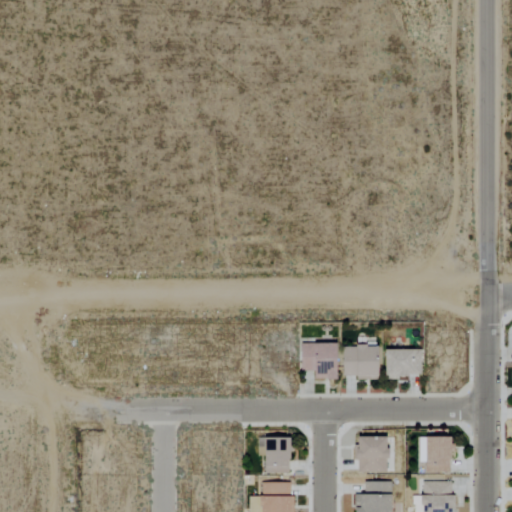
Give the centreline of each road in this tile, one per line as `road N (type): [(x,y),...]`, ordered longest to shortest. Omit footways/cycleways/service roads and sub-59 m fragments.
road 1 (tertiary): [(485,511),(489,0)]
road 2 (track): [(486,294),(0,283)]
road 3 (residential): [(485,410),(124,410)]
